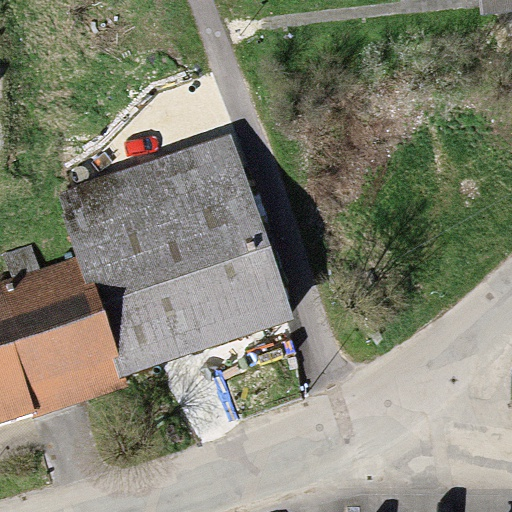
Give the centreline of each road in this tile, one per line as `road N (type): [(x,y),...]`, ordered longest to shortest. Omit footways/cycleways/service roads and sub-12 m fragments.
road 1 (tertiary): [(398,412),(356,436),(134,511)]
road 2 (tertiary): [(511,319),(473,368),(398,412)]
road 3 (residential): [(398,412),(511,461)]
